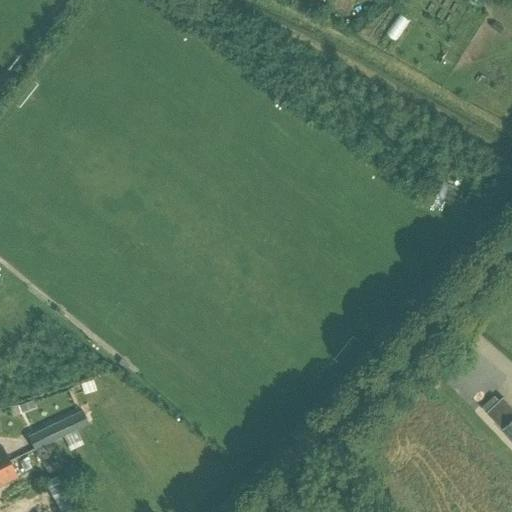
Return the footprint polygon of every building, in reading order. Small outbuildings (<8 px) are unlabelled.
[(12,416),(35,408),(32,400),(9,408),(12,416)] [(34,450),(87,424),(81,410),(27,437),(34,450)] [(511,441),(511,420),(502,430),(511,441)] [(0,466),(9,462),(2,447),(0,447),(0,466)] [(9,462),(0,466),(0,484),(16,477),(9,462)] [(68,511),(87,502),(69,468),(44,482),(60,511),(68,511)]
